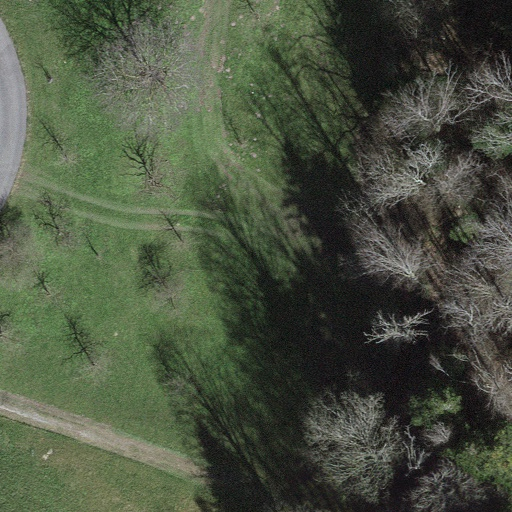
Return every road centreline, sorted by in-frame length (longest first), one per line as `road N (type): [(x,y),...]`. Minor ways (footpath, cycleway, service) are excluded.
road 1 (track): [(0,397),(346,511),(511,496)]
road 2 (unclassified): [(0,183),(17,90),(0,45)]
